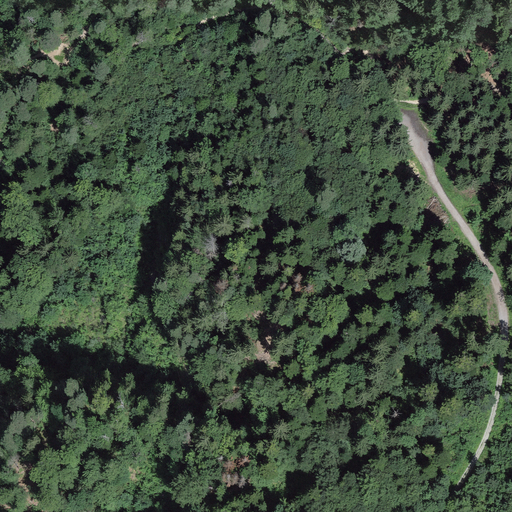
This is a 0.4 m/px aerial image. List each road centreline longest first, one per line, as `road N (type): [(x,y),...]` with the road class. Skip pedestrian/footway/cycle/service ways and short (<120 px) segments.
road 1 (track): [(258,0),(365,72),(481,250),(502,315),(495,425),(444,511)]
road 2 (track): [(258,0),(146,54),(0,57)]
